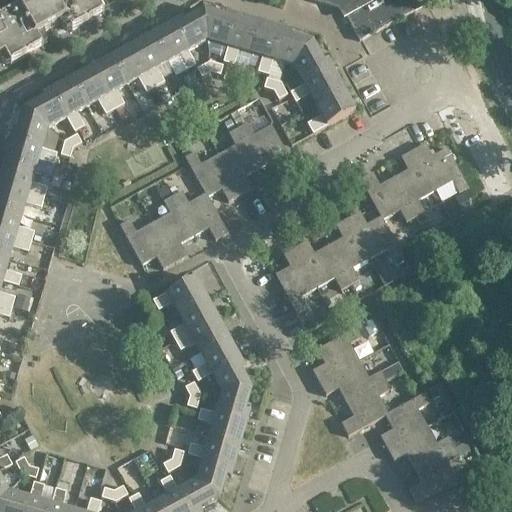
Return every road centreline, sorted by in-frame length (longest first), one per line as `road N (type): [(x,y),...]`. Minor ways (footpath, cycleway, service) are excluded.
road 1 (residential): [(273,510),(304,394),(231,260),(238,244),(304,209),(317,165),(450,94),(470,100),(511,173)]
road 2 (residential): [(273,510),(369,467),(401,511)]
